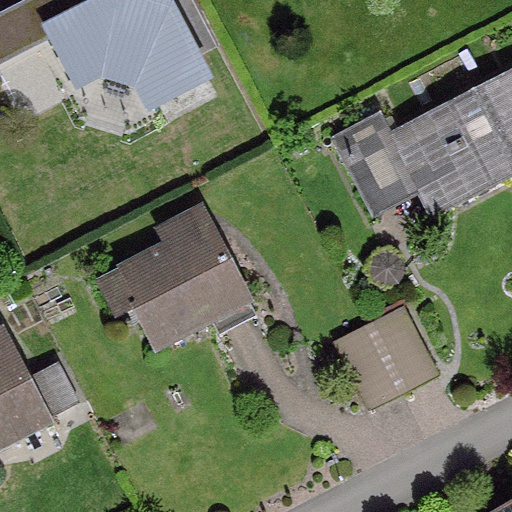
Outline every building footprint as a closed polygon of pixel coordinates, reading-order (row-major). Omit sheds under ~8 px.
[(202,82),(190,61),(166,14),(122,0),(107,0),(45,33),(72,86),(100,71),(134,82),(148,110),(202,82)] [(0,56),(27,42),(12,15),(0,22),(0,56)] [(377,116),(331,140),(363,204),(420,175),(440,213),(511,176),(511,74),(388,139),(377,116)] [(115,319),(132,310),(152,349),(208,320),(217,338),(247,322),(253,318),(206,228),(190,235),(182,221),(156,235),(163,249),(97,284),(115,319)] [(433,378),(398,312),(364,329),(399,396),(433,378)] [(364,329),(331,347),(365,413),(399,396),(364,329)] [(73,406),(53,368),(24,382),(0,335),(0,446),(45,423),(44,422),(73,406)]
